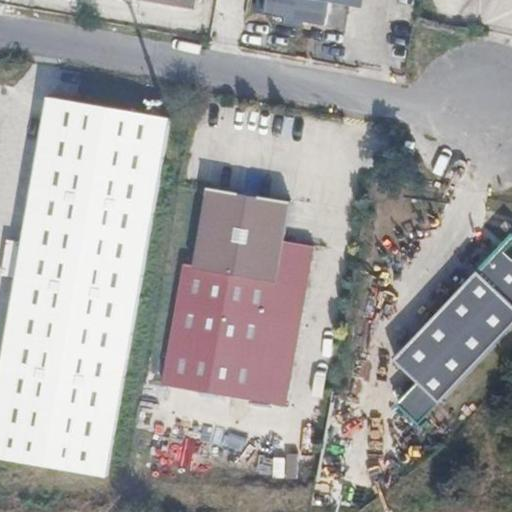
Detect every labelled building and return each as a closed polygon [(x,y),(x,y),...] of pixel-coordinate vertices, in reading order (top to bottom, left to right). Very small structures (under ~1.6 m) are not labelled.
[(151,0),(191,8),(192,0),(151,0)] [(266,0),(264,14),(284,18),(282,26),(304,30),(306,23),(326,26),(331,3),(349,6),(349,0),(266,0)] [(47,96),(0,332),(0,457),(98,477),(168,120),(47,96)] [(251,403),(280,243),(287,205),(209,189),(194,266),(184,265),(160,385),(251,403)] [(280,408),(311,249),(280,243),(251,403),(280,408)]
